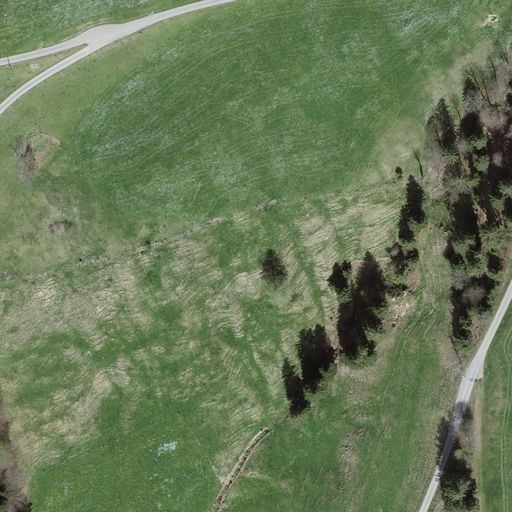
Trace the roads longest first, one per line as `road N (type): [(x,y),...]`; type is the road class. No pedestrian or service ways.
road 1 (unclassified): [(0,110),(109,37),(227,0)]
road 2 (unclassified): [(511,288),(468,380),(423,511)]
